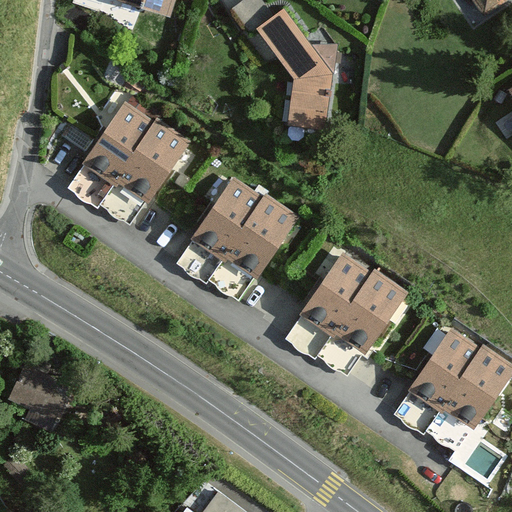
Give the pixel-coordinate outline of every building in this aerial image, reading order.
[(115,0),(115,2),(168,17),(172,0),(115,0)] [(266,0),(237,0),(232,4),(249,26),(272,8),(266,0)] [(478,0),(486,12),(502,0),(478,0)] [(284,12),(260,30),(295,77),(292,102),(303,123),(326,120),(335,46),(311,47),(284,12)] [(157,128),(128,108),(91,164),(121,185),(125,179),(152,198),(189,143),(160,124),(157,128)] [(265,203),(236,184),(198,239),(229,260),(232,254),(259,273),(296,218),(268,199),(265,203)] [(376,279),(347,260),(310,316),(340,336),(344,331),(371,349),(408,294),(379,275),(376,279)] [(483,353),(454,334),(417,389),(447,410),(451,405),(478,423),(511,372),(511,366),(486,349),(483,353)] [(74,385),(26,363),(10,398),(58,420),(74,385)] [(463,475),(453,486),(466,497),(477,483),(463,475)] [(249,511),(219,490),(203,511),(249,511)]
